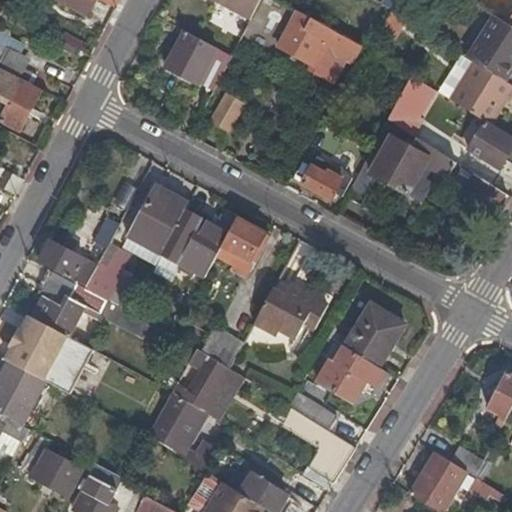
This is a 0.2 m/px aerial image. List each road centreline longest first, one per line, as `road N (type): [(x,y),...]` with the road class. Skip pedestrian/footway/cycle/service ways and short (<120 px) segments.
road 1 (residential): [(91,97),(471,310)]
road 2 (residential): [(471,310),(344,511)]
road 3 (residential): [(0,269),(91,97)]
